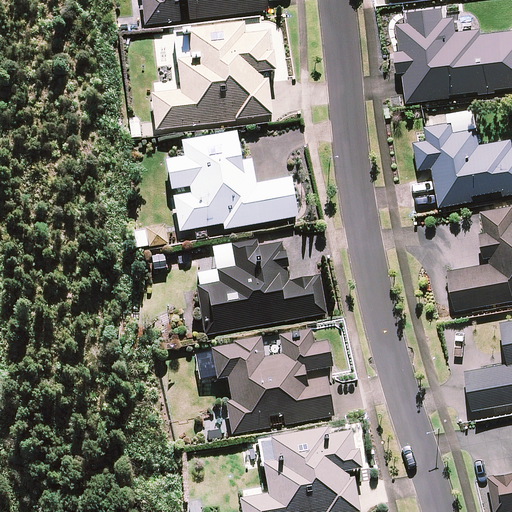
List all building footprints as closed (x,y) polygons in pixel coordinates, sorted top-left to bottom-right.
[(141,0),(144,26),(184,22),(183,10),(182,2),(188,1),(190,19),(269,11),(268,0),(141,0)] [(446,17),(444,7),(411,12),(413,21),(398,23),(409,102),(511,88),(511,31),(482,35),(481,29),(458,32),(456,16),(446,17)] [(248,34),(247,25),(193,32),(195,48),(178,50),(183,92),(154,95),(159,130),(274,116),(268,72),(278,71),(273,31),(248,34)] [(454,133),(453,123),(430,126),(433,141),(417,144),(421,169),(435,167),(441,206),(474,201),(473,195),(503,190),(504,195),(511,193),(511,147),(510,148),(509,141),(482,146),(479,129),(454,133)] [(253,161),(244,162),(242,147),(239,133),(185,143),(188,158),(169,161),(174,190),(192,187),(193,194),(175,198),(181,232),(225,224),(226,230),(300,217),(293,179),(258,185),(253,161)] [(511,206),(484,212),(488,233),(483,234),(489,263),(451,270),(459,310),(511,299),(511,206)] [(168,227),(136,231),(138,248),(171,244),(168,227)] [(285,243),(260,248),(259,244),(216,251),(220,273),(222,283),(199,287),(208,335),(328,314),(322,277),(291,282),(285,243)] [(511,320),(504,322),(511,363),(468,371),(475,410),(511,403),(511,320)] [(314,328),(281,335),(213,349),(220,380),(230,378),(234,400),(228,402),(234,435),(271,428),(269,418),(285,414),(287,425),(336,415),(329,378),(310,382),(308,372),(335,367),(330,342),(317,345),(314,328)] [(355,427),(329,432),(328,428),(260,442),(271,494),(242,499),(244,511),(361,511),(353,470),(363,468),(355,427)] [(511,471),(492,475),(493,485),(481,487),(484,509),(497,507),(497,511),(499,511),(511,509),(511,471)] [(201,511),(202,501),(186,501),(186,511),(201,511)]
